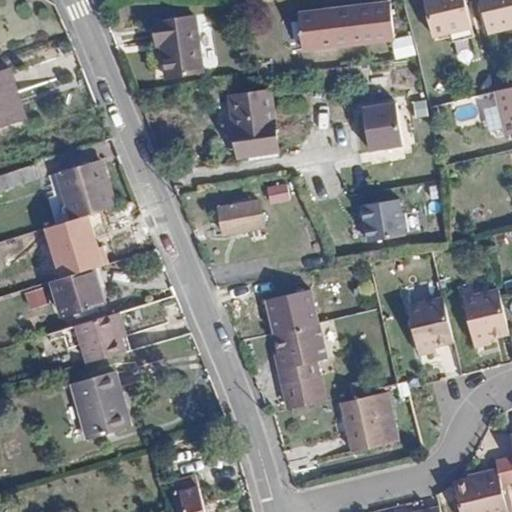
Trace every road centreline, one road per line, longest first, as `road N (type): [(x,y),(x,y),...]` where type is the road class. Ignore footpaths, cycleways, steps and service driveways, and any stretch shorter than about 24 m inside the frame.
road 1 (residential): [(75,0),(224,351),(274,511)]
road 2 (residential): [(274,511),(437,468),(476,403),(511,386)]
